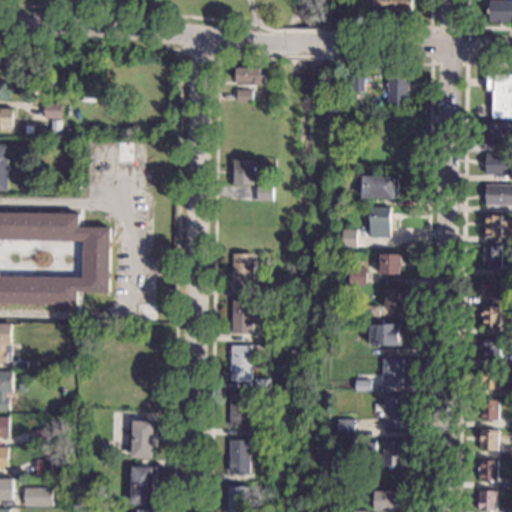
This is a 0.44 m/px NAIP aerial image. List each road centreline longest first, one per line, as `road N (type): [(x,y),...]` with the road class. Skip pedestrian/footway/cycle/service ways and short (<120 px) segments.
road 1 (residential): [(441,511),(451,0)]
road 2 (residential): [(194,511),(202,40)]
road 3 (residential): [(275,43),(0,24)]
road 4 (residential): [(511,48),(333,43)]
